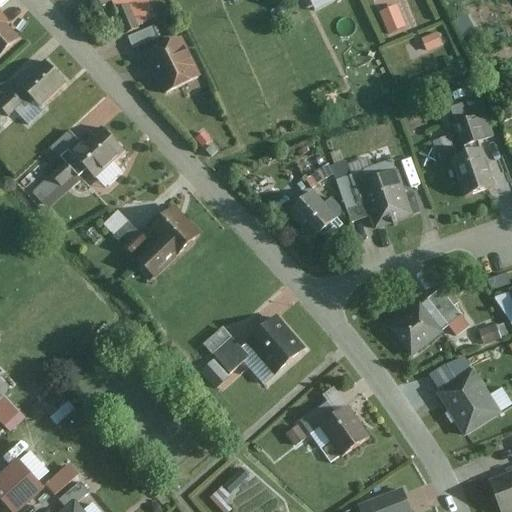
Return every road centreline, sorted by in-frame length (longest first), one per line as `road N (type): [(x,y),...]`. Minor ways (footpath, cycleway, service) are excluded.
road 1 (residential): [(316,301),(35,0)]
road 2 (residential): [(462,511),(444,474),(316,301)]
road 3 (residential): [(511,222),(316,301)]
